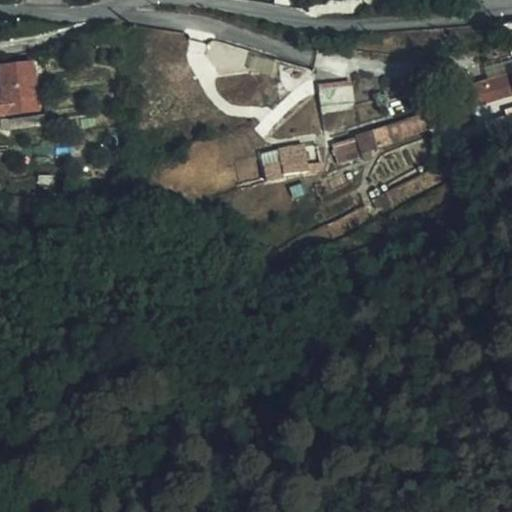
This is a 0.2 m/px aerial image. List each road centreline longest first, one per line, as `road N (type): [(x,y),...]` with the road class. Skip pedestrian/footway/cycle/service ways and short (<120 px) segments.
road 1 (residential): [(209,0),(330,24),(511,7)]
road 2 (residential): [(0,8),(63,13),(133,0)]
